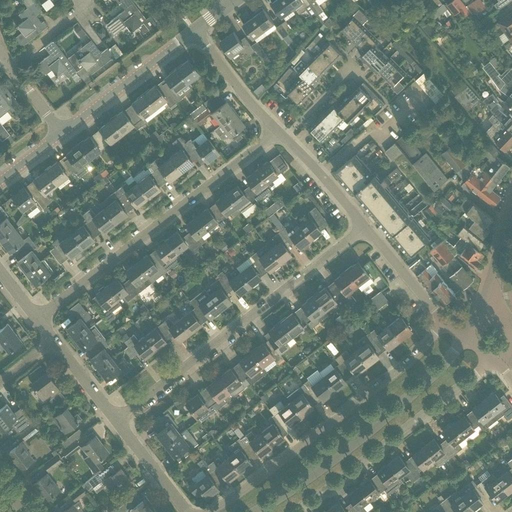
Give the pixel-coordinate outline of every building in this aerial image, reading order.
[(21,0),(27,7),(18,14),(23,20),(16,25),(21,32),(15,37),(22,46),(47,26),(43,21),(41,22),(36,15),(41,11),(34,2),(32,0),(21,0)] [(46,10),(54,4),(51,0),(46,0),(41,4),(46,10)] [(112,19),(105,24),(114,35),(120,30),(125,26),(131,33),(138,28),(143,34),(152,27),(156,24),(150,16),(146,19),(130,0),(123,0),(120,3),(119,3),(124,10),(112,19)] [(293,10),(285,0),(276,0),(272,3),(283,18),(293,10)] [(285,0),(293,10),(296,14),(298,13),(299,14),(306,9),(305,7),(310,4),(311,3),(309,1),(308,0),(285,0)] [(310,0),(309,1),(311,3),(310,4),(317,13),(318,15),(323,11),(315,0),(310,0)] [(460,0),(453,0),(447,5),(455,15),(465,6),(460,0)] [(474,16),(486,7),(480,0),(474,0),(467,5),(474,16)] [(511,0),(497,0),(498,1),(494,4),(498,10),(511,0)] [(447,9),(443,5),(431,14),(434,19),(447,9)] [(257,14),(253,17),(264,31),(274,24),(262,7),(255,12),(257,14)] [(353,16),(354,17),(341,30),(349,38),(362,25),(368,18),(359,10),(353,16)] [(511,12),(498,23),(511,42),(511,43),(511,44),(511,46),(511,12)] [(317,13),(315,14),(323,25),(324,24),(325,23),(323,20),(318,15),(317,13)] [(378,21),(371,16),(368,19),(375,24),(378,21)] [(264,31),(253,17),(243,24),(254,39),(264,31)] [(334,22),(332,20),(329,18),(325,23),(324,24),(329,28),(334,22)] [(281,24),(288,35),(293,31),(285,21),(281,24)] [(423,21),(420,23),(431,37),(436,33),(428,23),(426,25),(423,21)] [(288,35),(281,24),(276,28),(283,38),(288,35)] [(79,25),(73,29),(80,39),(86,34),(79,25)] [(362,25),(349,38),(357,45),(370,32),(362,25)] [(384,35),(386,33),(387,32),(381,26),(378,29),(384,35)] [(102,27),(96,32),(101,38),(107,34),(102,27)] [(244,58),(255,51),(251,46),(247,40),(242,44),(234,32),(221,41),(231,56),(239,50),(244,58)] [(378,40),(370,32),(357,45),(365,53),(374,44),(378,40)] [(386,33),(384,35),(383,36),(389,41),(392,39),(386,33)] [(312,42),(315,44),(321,38),(318,35),(312,42)] [(114,56),(108,49),(107,48),(100,53),(91,40),(80,48),(85,54),(78,59),(83,66),(77,71),(87,84),(93,79),(90,75),(114,56)] [(49,54),(37,64),(45,74),(47,73),(51,70),(54,75),(50,78),(55,84),(66,76),(68,78),(77,71),(53,41),(48,45),(51,50),(53,52),(49,54)] [(257,42),(251,46),(255,51),(258,56),(261,59),(266,56),(257,42)] [(315,44),(312,42),(307,48),(310,50),(315,44)] [(321,50),(334,63),(342,55),(329,42),(321,50)] [(398,51),(401,48),(395,42),(392,45),(398,51)] [(365,53),(361,57),(368,65),(381,52),(374,44),(365,53)] [(408,56),(401,48),(398,51),(403,56),(405,58),(408,56)] [(296,56),(299,59),(305,52),(302,49),(296,56)] [(334,63),(321,50),(313,57),(326,70),(334,63)] [(381,52),(368,65),(376,72),(378,71),(389,59),(381,52)] [(299,59),(296,56),(291,62),(294,65),(299,59)] [(408,56),(405,58),(414,67),(420,73),(422,70),(417,65),(408,56)] [(313,57),(306,65),(305,65),(319,78),(326,70),(313,57)] [(391,58),(389,59),(378,71),(385,79),(398,65),(391,58)] [(176,69),(187,83),(199,74),(188,60),(176,69)] [(305,65),(306,65),(301,60),(293,68),(298,72),(298,73),(302,77),(302,76),(315,89),(313,87),(318,83),(316,81),(319,78),(305,65)] [(511,88),(506,83),(505,83),(498,75),(500,74),(490,62),(483,67),(492,79),(500,90),(509,97),(504,102),(511,107),(511,88)] [(406,73),(398,65),(385,79),(392,86),(391,87),(397,93),(404,87),(398,81),(406,73)] [(474,65),(471,68),(476,75),(480,72),(474,65)] [(500,74),(498,75),(505,83),(506,83),(511,88),(511,66),(511,67),(511,69),(509,67),(503,73),(501,75),(500,74)] [(284,74),(287,77),(292,71),(289,68),(284,74)] [(167,82),(162,85),(171,96),(176,102),(182,98),(181,97),(177,91),(187,83),(176,69),(170,74),(164,78),(165,79),(167,82)] [(76,73),(71,77),(76,82),(81,78),(76,73)] [(424,73),(423,74),(415,81),(420,85),(429,77),(424,73)] [(287,77),(284,74),(279,80),(282,83),(287,77)] [(295,79),(292,82),(307,97),(315,89),(302,76),(302,77),(297,81),(295,79)] [(433,82),(429,77),(420,85),(424,90),(433,82)] [(289,85),(291,87),(287,92),(300,105),(307,97),(292,82),(289,85)] [(433,82),(424,90),(428,94),(437,86),(433,82)] [(458,87),(462,91),(457,96),(469,110),(480,100),(468,87),(467,87),(463,83),(458,87)] [(0,116),(10,108),(17,118),(25,112),(3,84),(0,85),(0,116)] [(155,85),(143,94),(155,109),(165,101),(170,107),(176,102),(171,96),(162,85),(158,89),(155,85)] [(441,91),(437,86),(428,94),(432,99),(441,91)] [(260,87),(255,92),(259,97),(264,91),(260,87)] [(359,87),(351,95),(364,108),(374,99),(382,107),(385,104),(368,87),(364,91),(359,87)] [(445,96),(441,91),(432,99),(436,104),(445,96)] [(507,117),(499,109),(501,107),(497,103),(498,102),(492,93),(483,100),(493,114),(511,131),(511,116),(510,114),(507,117)] [(134,107),(130,110),(141,126),(147,122),(143,117),(155,109),(143,94),(132,103),(134,107)] [(208,108),(219,99),(215,95),(204,103),(208,108)] [(351,95),(344,102),(357,115),(364,108),(351,95)] [(219,99),(208,108),(221,124),(235,114),(226,102),(222,104),(219,99)] [(344,102),(336,109),(336,110),(345,119),(349,123),(357,115),(344,102)] [(333,106),(325,114),(338,127),(345,119),(336,110),(336,109),(333,106)] [(122,111),(111,120),(122,134),(129,129),(132,133),(141,126),(130,110),(125,114),(122,111)] [(194,110),(189,114),(193,118),(198,115),(194,110)] [(221,124),(214,130),(218,135),(225,134),(227,132),(230,136),(234,141),(241,136),(244,133),(240,128),(243,126),(244,125),(235,114),(221,124)] [(325,114),(317,121),(330,134),(338,127),(325,114)] [(494,125),(493,126),(487,132),(494,141),(495,141),(506,151),(511,144),(511,131),(493,114),(489,119),(494,125)] [(198,115),(193,119),(197,124),(202,120),(198,115)] [(370,117),(364,123),(367,126),(373,120),(370,117)] [(122,134),(111,120),(99,129),(102,132),(97,136),(106,147),(122,134)] [(330,134),(317,121),(309,129),(322,142),(330,134)] [(0,138),(2,141),(5,138),(10,135),(0,122),(0,138)] [(367,126),(364,123),(359,128),(362,131),(367,126)] [(347,136),(349,139),(356,132),(351,128),(345,134),(347,136)] [(5,138),(9,144),(14,140),(10,135),(5,138)] [(90,136),(78,145),(89,160),(106,147),(97,136),(92,139),(90,136)] [(172,143),(178,152),(170,158),(181,172),(193,163),(190,160),(195,157),(199,163),(200,163),(185,143),(180,137),(172,143)] [(190,139),(185,143),(200,163),(204,159),(207,162),(219,153),(208,139),(199,146),(195,141),(193,142),(190,139)] [(373,142),(368,146),(371,150),(377,146),(373,142)] [(339,147),(335,143),(329,149),(333,153),(339,147)] [(395,143),(390,147),(398,156),(403,152),(395,143)] [(509,166),(496,156),(499,153),(490,143),(481,151),(489,158),(482,167),(481,168),(492,176),(491,178),(497,182),(509,166)] [(449,147),(441,153),(462,179),(459,182),(462,186),(470,192),(472,189),(493,206),(494,205),(500,197),(491,190),(497,182),(491,178),(492,176),(481,168),(482,167),(477,163),(472,168),(468,163),(469,162),(453,144),(449,147)] [(69,158),(64,161),(73,172),(89,160),(78,145),(66,154),(69,158)] [(398,156),(390,147),(385,151),(393,161),(398,156)] [(396,168),(386,177),(380,182),(357,154),(335,172),(354,194),(356,192),(410,256),(431,238),(386,185),(400,173),(396,168)] [(267,162),(256,170),(269,188),(273,185),(270,181),(282,172),(287,167),(277,155),(272,159),(274,162),(270,166),(267,163),(267,162)] [(157,158),(149,164),(162,182),(167,178),(169,181),(181,172),(170,158),(164,163),(160,158),(157,158)] [(57,162),(45,171),(56,185),(73,172),(64,161),(59,165),(57,162)] [(153,171),(137,183),(148,198),(160,189),(157,185),(162,182),(149,164),(148,164),(153,171)] [(105,169),(100,174),(103,178),(108,173),(105,169)] [(269,188),(256,170),(245,178),(253,189),(249,192),(256,202),(271,190),(269,188)] [(36,183),(31,187),(46,205),(51,201),(45,194),(56,185),(45,171),(33,180),(36,183)] [(97,171),(94,174),(100,182),(104,179),(103,178),(100,174),(97,171)] [(435,191),(449,180),(442,172),(429,183),(435,191)] [(104,179),(100,182),(103,185),(108,181),(106,177),(104,179)] [(126,182),(116,190),(129,207),(134,203),(136,207),(148,198),(137,183),(134,179),(128,184),(126,182)] [(405,179),(400,183),(404,188),(404,187),(409,183),(405,179)] [(409,183),(404,187),(408,192),(413,188),(409,183)] [(237,185),(226,193),(241,213),(256,202),(249,192),(245,195),(237,185)] [(46,205),(31,187),(26,190),(24,187),(12,196),(26,214),(37,206),(40,210),(42,208),(46,205)] [(129,207),(116,190),(100,203),(115,223),(127,214),(125,211),(129,207)] [(219,205),(214,209),(222,219),(231,212),(233,215),(236,215),(240,212),(226,193),(215,201),(219,205)] [(440,204),(447,211),(448,212),(453,207),(444,199),(440,204)] [(493,219),(472,203),(472,204),(466,199),(460,207),(470,215),(486,228),(493,219)] [(279,200),(274,203),(275,205),(273,208),(275,211),(283,205),(279,200)] [(104,209),(96,215),(90,208),(82,215),(88,222),(96,232),(101,229),(103,232),(115,223),(100,203),(99,203),(104,209)] [(440,203),(434,209),(442,217),(447,211),(440,204),(440,203)] [(269,206),(263,211),(268,217),(274,213),(269,206)] [(306,213),(310,218),(299,226),(310,240),(320,231),(317,228),(322,224),(317,217),(320,214),(315,207),(306,213)] [(207,208),(196,216),(207,230),(222,219),(214,209),(210,212),(207,208)] [(435,214),(430,208),(423,213),(428,219),(435,214)] [(62,210),(56,215),(61,221),(63,218),(62,216),(63,215),(62,214),(64,212),(62,210)] [(15,229),(10,223),(2,212),(0,213),(0,239),(0,240),(15,229)] [(460,218),(459,220),(464,225),(483,239),(489,230),(486,228),(470,215),(468,218),(463,214),(461,218),(460,218)] [(23,215),(16,224),(18,226),(27,219),(23,215)] [(207,230),(196,216),(185,225),(193,235),(189,238),(198,250),(203,247),(201,245),(205,241),(200,235),(207,230)] [(88,222),(71,234),(82,248),(94,239),(91,236),(96,232),(88,222)] [(299,226),(293,231),(289,225),(280,232),(287,241),(291,238),(299,248),(310,240),(299,226)] [(483,239),(464,225),(457,234),(462,237),(479,250),(486,241),(483,239)] [(23,240),(15,229),(0,240),(9,252),(13,249),(16,254),(32,242),(28,236),(23,240)] [(198,250),(189,238),(185,242),(177,232),(166,240),(177,254),(183,249),(188,255),(192,251),(194,254),(198,250)] [(276,245),(269,250),(280,263),(290,255),(283,244),(287,241),(280,232),(271,238),(276,245)] [(71,234),(60,243),(57,239),(52,243),(55,247),(57,249),(63,258),(68,254),(70,257),(82,248),(71,234)] [(446,237),(442,241),(455,257),(457,254),(459,253),(467,260),(466,262),(474,268),(480,261),(479,260),(482,255),(481,254),(482,252),(479,250),(462,237),(458,242),(459,242),(454,248),(453,246),(446,237)] [(158,252),(154,256),(166,271),(169,269),(170,267),(171,261),(170,259),(177,254),(166,240),(164,241),(160,245),(156,248),(156,249),(158,252)] [(224,241),(219,246),(223,252),(229,247),(224,241)] [(455,257),(442,241),(430,251),(462,289),(474,279),(455,257)] [(36,247),(32,242),(16,254),(20,259),(17,261),(26,273),(41,261),(32,250),(36,247)] [(57,249),(52,253),(58,262),(63,258),(57,249)] [(269,250),(254,261),(262,271),(266,267),(269,271),(280,263),(269,250)] [(146,255),(136,263),(151,283),(166,271),(154,256),(150,259),(146,255)] [(41,261),(26,273),(35,285),(53,271),(44,259),(41,261)] [(417,276),(430,292),(433,290),(445,303),(455,294),(437,272),(433,276),(420,260),(410,267),(417,276)] [(254,261),(240,273),(250,286),(261,278),(257,274),(262,271),(254,261)] [(346,271),(357,286),(368,276),(357,262),(346,271)] [(151,283),(136,263),(125,271),(133,281),(129,285),(137,295),(145,288),(145,287),(151,283)] [(222,271),(217,275),(219,278),(227,288),(231,284),(239,294),(250,286),(240,273),(237,269),(230,274),(228,271),(224,274),(222,271)] [(336,283),(332,287),(346,305),(347,307),(355,301),(350,294),(352,292),(351,290),(357,286),(346,271),(334,280),(336,283)] [(117,278),(106,286),(120,305),(120,304),(117,300),(123,295),(128,301),(137,295),(129,285),(125,288),(117,278)] [(219,278),(211,285),(216,291),(209,296),(220,310),(231,301),(223,291),(227,288),(219,278)] [(120,305),(106,286),(95,294),(99,298),(94,302),(106,318),(112,313),(111,311),(120,305)] [(324,287),(313,296),(324,311),(335,303),(340,309),(346,305),(332,287),(327,291),(324,287)] [(373,306),(384,297),(380,291),(369,300),(373,306)] [(209,296),(194,308),(202,317),(206,314),(209,318),(220,310),(209,296)] [(304,309),(299,312),(308,323),(311,328),(318,323),(319,319),(317,316),(324,311),(313,296),(301,305),(304,309)] [(388,302),(384,297),(373,306),(377,311),(388,302)] [(69,310),(72,314),(77,320),(67,328),(75,339),(88,329),(83,322),(90,317),(90,315),(87,311),(85,311),(81,306),(78,303),(69,310)] [(194,308),(179,319),(190,333),(200,325),(197,321),(202,317),(194,308)] [(292,313),(280,322),(291,336),(308,323),(299,312),(294,316),(292,313)] [(388,326),(400,340),(411,331),(400,316),(388,326)] [(169,317),(160,324),(167,334),(171,331),(179,341),(190,333),(179,319),(174,323),(169,317)] [(291,336),(280,322),(268,331),(271,334),(266,338),(270,343),(278,354),(279,353),(280,355),(290,347),(285,341),(291,336)] [(0,329),(0,341),(8,351),(21,341),(7,324),(0,329)] [(167,334),(160,324),(144,336),(155,350),(165,342),(162,338),(167,334)] [(388,326),(382,330),(378,325),(368,333),(381,349),(385,346),(388,349),(400,340),(388,326)] [(96,339),(88,329),(75,339),(83,350),(87,347),(90,351),(104,340),(101,335),(96,339)] [(357,341),(361,346),(356,351),(367,365),(378,356),(376,353),(381,349),(368,333),(357,341)] [(125,342),(128,346),(132,351),(136,348),(144,358),(155,350),(144,336),(138,341),(134,335),(125,342)] [(104,340),(90,351),(94,355),(90,358),(98,369),(112,359),(104,348),(108,345),(104,340)] [(278,354),(270,343),(265,347),(263,343),(251,352),(262,366),(272,358),(277,364),(283,359),(280,355),(279,353),(278,354)] [(135,355),(132,351),(128,346),(124,349),(130,358),(135,355)] [(346,350),(335,358),(348,375),(352,371),(355,374),(367,365),(356,351),(350,355),(346,350)] [(242,365),(237,368),(249,384),(249,383),(250,385),(261,377),(256,371),(262,366),(251,352),(239,361),(242,365)] [(335,359),(339,364),(323,376),(334,391),(346,382),(343,378),(348,375),(335,358),(335,359)] [(117,365),(112,359),(98,369),(106,380),(116,372),(120,377),(130,369),(123,360),(117,365)] [(296,366),(292,369),(296,374),(300,371),(296,366)] [(230,369),(218,378),(229,392),(240,383),(244,387),(249,384),(237,368),(232,372),(230,369)] [(50,392),(52,395),(58,389),(46,374),(32,385),(42,398),(50,392)] [(308,380),(302,384),(315,400),(320,396),(322,400),(334,391),(323,376),(311,385),(308,380)] [(229,392),(218,378),(206,387),(209,390),(204,394),(217,409),(228,401),(229,402),(233,399),(232,398),(233,397),(229,392)] [(315,400),(302,384),(286,397),(290,401),(290,402),(301,416),(313,407),(310,404),(315,400)] [(60,392),(50,399),(54,405),(64,397),(60,392)] [(493,392),(483,401),(497,419),(504,414),(508,419),(511,416),(511,406),(506,399),(501,402),(493,392)] [(265,393),(260,397),(263,401),(269,398),(265,393)] [(217,409),(204,394),(200,397),(197,394),(185,403),(200,422),(217,409)] [(246,400),(240,404),(244,410),(250,406),(246,400)] [(290,402),(284,406),(280,400),(269,409),(273,415),(274,414),(283,425),(287,422),(289,425),(301,416),(290,402)] [(475,413),(471,416),(478,425),(482,431),(497,419),(483,401),(472,409),(475,413)] [(0,410),(1,412),(0,412),(0,428),(3,432),(12,425),(18,433),(33,421),(21,407),(13,413),(7,404),(0,409),(0,410)] [(66,409),(54,418),(65,432),(78,422),(77,422),(81,419),(77,414),(72,418),(66,409)] [(231,414),(225,419),(229,423),(235,419),(231,414)] [(271,424),(261,432),(272,446),(278,442),(284,437),(283,436),(281,434),(286,430),(283,425),(274,414),(273,415),(268,419),(271,424)] [(459,418),(453,423),(463,437),(478,425),(471,416),(466,419),(464,416),(463,415),(459,418)] [(159,416),(152,421),(155,426),(159,431),(157,433),(156,434),(165,445),(179,434),(174,428),(176,426),(169,416),(163,421),(159,416)] [(463,437),(453,423),(442,431),(450,442),(445,445),(453,455),(462,448),(457,442),(463,437)] [(32,424),(21,433),(25,439),(37,430),(32,424)] [(79,429),(70,436),(61,443),(65,447),(83,433),(79,429)] [(251,431),(240,439),(253,456),(258,452),(260,455),(272,446),(261,432),(255,436),(251,431)] [(188,446),(179,434),(165,445),(174,457),(178,454),(181,459),(183,458),(187,455),(196,448),(192,443),(188,446)] [(83,446),(89,454),(82,459),(95,475),(98,472),(103,468),(97,460),(107,453),(102,446),(100,447),(96,442),(98,440),(95,437),(83,446)] [(240,439),(239,438),(229,446),(234,453),(228,457),(239,472),(251,463),(248,459),(253,456),(240,439)] [(433,438),(423,446),(433,460),(438,467),(453,455),(445,445),(441,449),(433,438)] [(26,447),(22,442),(9,452),(16,461),(14,462),(20,469),(33,459),(25,448),(26,447)] [(76,442),(63,451),(68,457),(80,447),(76,442)] [(415,459),(411,462),(418,472),(433,460),(423,446),(412,455),(415,459)] [(418,472),(411,462),(406,465),(398,455),(387,464),(398,477),(404,472),(412,482),(421,475),(418,472)] [(57,457),(45,466),(48,471),(61,461),(57,457)] [(228,457),(221,462),(218,457),(208,465),(210,468),(211,470),(220,481),(225,477),(227,481),(239,472),(228,457)] [(466,459),(461,463),(464,468),(469,464),(466,459)] [(380,475),(376,479),(383,489),(388,495),(399,485),(399,484),(401,482),(398,477),(387,464),(377,471),(380,475)] [(192,479),(194,481),(189,485),(196,495),(201,491),(206,497),(218,488),(216,485),(220,481),(211,470),(210,468),(204,472),(203,470),(192,479)] [(511,469),(511,468),(496,479),(507,493),(511,489),(511,469)] [(120,469),(114,474),(113,473),(104,480),(116,496),(132,484),(120,469)] [(95,475),(82,485),(86,491),(102,479),(98,474),(98,472),(95,475)] [(491,473),(485,478),(476,485),(484,495),(488,491),(496,502),(507,493),(496,479),(491,473)] [(59,490),(46,474),(32,485),(45,501),(59,490)] [(368,478),(358,487),(368,501),(383,489),(376,479),(372,482),(368,478)] [(484,495),(476,485),(461,496),(472,510),(482,502),(479,498),(484,495)] [(368,501),(358,487),(347,495),(355,505),(351,509),(353,511),(366,511),(367,511),(362,505),(368,501)] [(82,488),(71,496),(75,501),(86,493),(82,488)] [(456,490),(441,502),(449,511),(453,508),(456,511),(468,511),(472,510),(461,496),(456,490)] [(408,493),(402,498),(406,504),(412,499),(408,493)] [(133,504),(129,499),(115,510),(117,511),(125,511),(124,511),(133,504)] [(73,505),(63,511),(83,511),(81,508),(83,507),(78,501),(73,505)] [(152,511),(149,508),(148,509),(142,501),(130,511),(131,511),(152,511)] [(327,510),(328,511),(353,511),(351,509),(346,511),(339,502),(327,510)] [(447,511),(449,511),(441,502),(432,509),(434,511),(447,511)]
